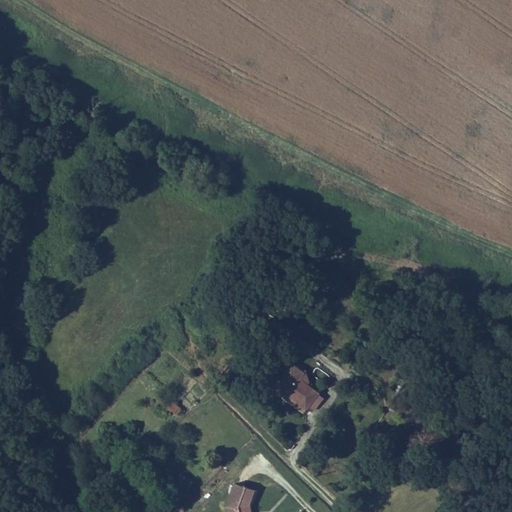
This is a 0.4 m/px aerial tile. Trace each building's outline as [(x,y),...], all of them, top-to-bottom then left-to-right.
[(288,343),(271,330),(259,346),(268,353),(273,347),(281,352),(288,343)] [(284,376),(269,397),(301,420),(303,418),(308,422),(318,409),(292,390),(296,385),(284,376)] [(296,427),(301,420),(269,397),(264,403),(296,427)] [(171,401),(167,409),(178,415),(182,407),(171,401)] [(251,511),(250,503),(254,491),(234,483),(225,506),(225,511),(251,511)]
